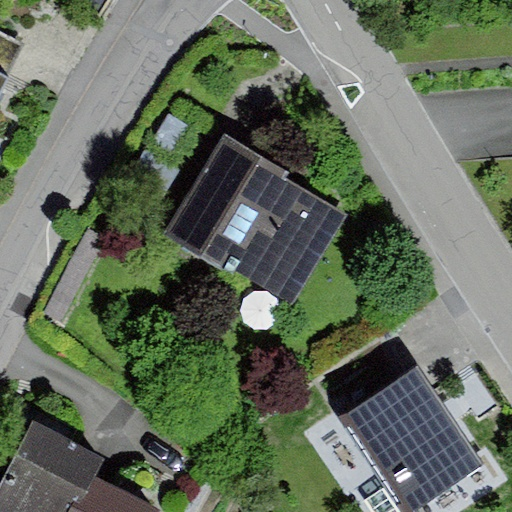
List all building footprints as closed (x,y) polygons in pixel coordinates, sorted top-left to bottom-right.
[(0,69),(0,90),(9,74),(0,69)] [(290,170),(222,130),(162,230),(295,308),(351,214),(287,175),(290,170)] [(147,149),(123,188),(157,208),(181,169),(147,149)] [(44,311),(63,321),(110,238),(91,227),(44,311)] [(422,365),(343,414),(387,483),(363,498),(371,511),(422,511),(418,505),(484,464),(422,365)] [(36,415),(0,481),(0,511),(71,511),(92,469),(102,451),(36,415)] [(153,511),(159,502),(92,469),(71,511),(153,511)]
